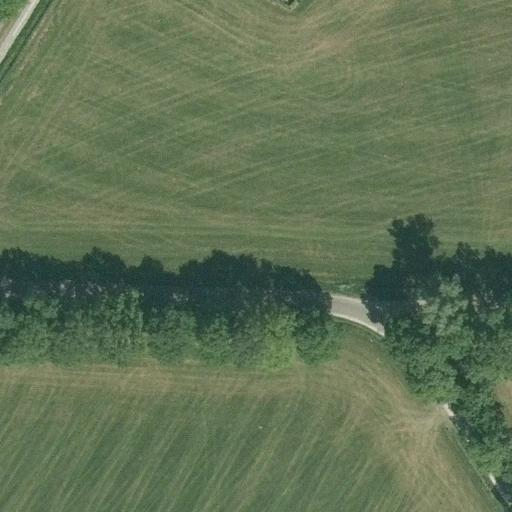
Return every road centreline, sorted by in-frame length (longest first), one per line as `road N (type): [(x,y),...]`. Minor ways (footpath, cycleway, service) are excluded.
road 1 (unclassified): [(511,495),(415,349),(388,323),(319,301),(0,291)]
road 2 (track): [(362,313),(484,308)]
